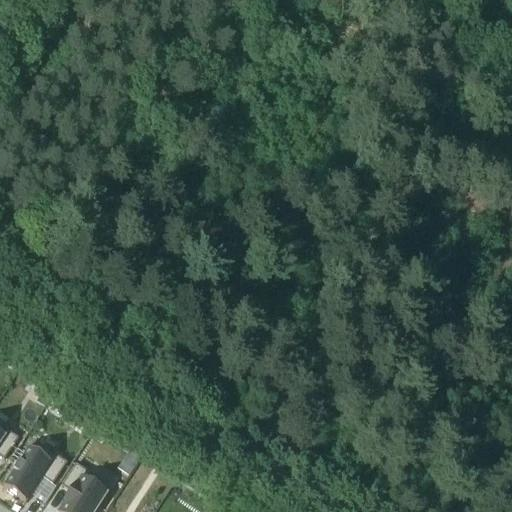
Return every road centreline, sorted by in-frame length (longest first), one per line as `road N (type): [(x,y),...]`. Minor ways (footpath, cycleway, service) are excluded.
road 1 (unknown): [(43,0),(155,112),(511,364)]
road 2 (track): [(363,511),(0,280)]
road 3 (unknown): [(273,0),(155,112)]
